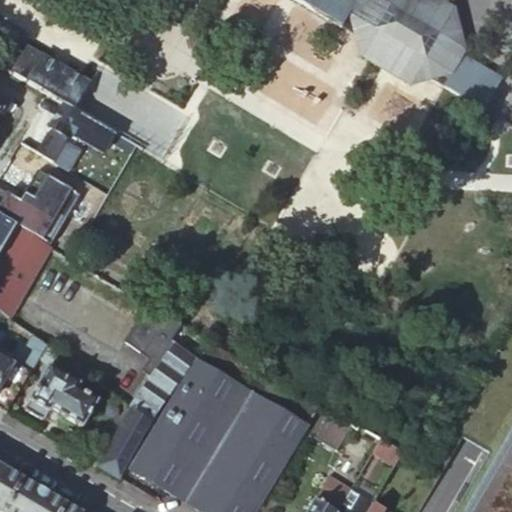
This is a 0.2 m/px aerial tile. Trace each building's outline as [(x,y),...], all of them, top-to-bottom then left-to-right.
[(351,0),(290,0),(340,29),(355,2),(351,0)] [(444,16),(447,9),(432,0),(358,0),(348,17),(353,37),(373,31),(419,58),(444,16)] [(425,61),(431,82),(450,76),(464,52),(451,11),(447,9),(444,16),(419,58),(425,61)] [(373,31),(353,37),(412,71),(419,58),(373,31)] [(412,71),(353,37),(358,58),(410,88),(430,82),(412,71)] [(24,47),(9,74),(63,106),(73,112),(89,84),(24,47)] [(430,82),(431,82),(425,61),(419,58),(412,71),(430,82)] [(461,61),(444,90),(481,112),(498,82),(461,61)] [(0,114),(3,116),(12,101),(0,94),(0,114)] [(114,136),(73,112),(63,106),(49,130),(67,140),(69,136),(102,156),(114,136)] [(50,247),(0,218),(0,312),(9,319),(50,247)] [(130,409),(149,423),(171,391),(192,361),(168,342),(181,323),(156,309),(145,324),(141,321),(125,343),(150,361),(142,372),(149,377),(128,407),(130,409)] [(0,412),(5,415),(30,374),(16,366),(9,362),(10,361),(0,355),(0,340),(2,337),(0,335),(0,412)] [(38,361),(46,347),(33,337),(25,353),(38,361)] [(129,472),(196,511),(254,511),(317,407),(206,343),(129,472)] [(55,354),(46,347),(38,361),(44,364),(50,363),(55,354)] [(30,374),(38,361),(25,353),(16,366),(30,374)] [(50,410),(80,429),(96,402),(81,394),(84,389),(48,368),(23,410),(23,411),(24,412),(41,422),(43,422),(50,410)] [(96,468),(118,481),(150,424),(149,423),(130,409),(96,468)] [(348,444),(356,428),(331,413),(299,467),(325,482),(328,477),(348,444)] [(379,441),(356,428),(348,444),(370,456),(370,455),(379,441)] [(511,511),(511,433),(468,511),(511,511)] [(400,453),(379,441),(370,455),(392,467),(400,453)] [(71,511),(4,473),(0,480),(0,511),(71,511)] [(328,477),(325,482),(307,511),(336,511),(349,492),(350,490),(343,486),(345,482),(340,479),(338,483),(328,477)] [(371,504),(374,498),(353,485),(350,490),(349,492),(371,504)] [(349,492),(336,511),(366,511),(371,504),(349,492)]
